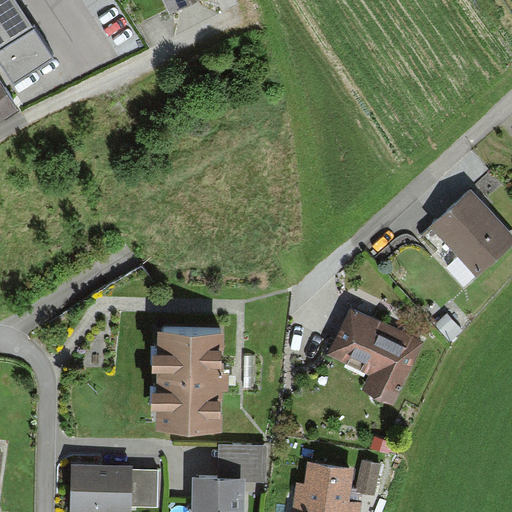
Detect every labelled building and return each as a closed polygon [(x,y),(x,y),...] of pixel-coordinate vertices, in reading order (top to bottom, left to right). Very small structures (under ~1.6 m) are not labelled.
[(19,0),(0,0),(0,58),(14,79),(54,53),(19,0)] [(0,114),(18,103),(0,74),(0,114)] [(475,273),(511,239),(511,230),(470,184),(429,221),(475,273)] [(424,338),(348,302),(326,349),(369,370),(362,385),(393,401),(424,338)] [(156,419),(221,419),(221,322),(159,322),(159,338),(154,338),(154,358),(157,358),(157,375),(152,375),(152,394),(156,394),(156,419)] [(372,445),(397,451),(400,440),(375,434),(372,445)] [(192,468),(191,511),(245,511),(245,478),(265,478),(265,443),(219,443),(219,469),(192,468)] [(297,477),(292,511),(360,511),(362,499),(349,497),(354,461),(307,455),(304,478),(297,477)] [(133,503),(157,503),(158,466),(132,466),(132,459),(72,458),(71,511),(101,511),(102,507),(133,508),(133,503)] [(361,458),(355,488),(374,492),(381,462),(361,458)]
